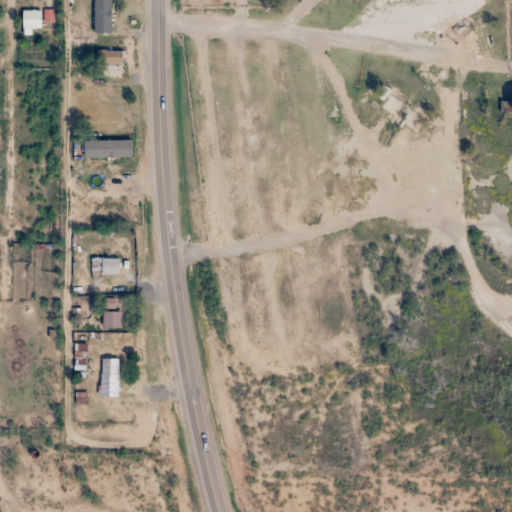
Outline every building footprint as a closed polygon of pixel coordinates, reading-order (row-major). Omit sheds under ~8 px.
[(40,29),(40,11),(21,11),(21,35),(31,35),(31,29),(40,29)] [(96,31),(114,31),(114,14),(96,14),(96,31)] [(122,64),(122,51),(100,51),(100,64),(122,64)] [(117,129),(117,110),(100,110),(100,129),(117,129)] [(121,150),(84,150),(84,161),(121,161),(121,150)] [(117,275),(117,258),(90,258),(90,275),(117,275)] [(101,397),(118,397),(118,359),(101,359),(101,397)]
